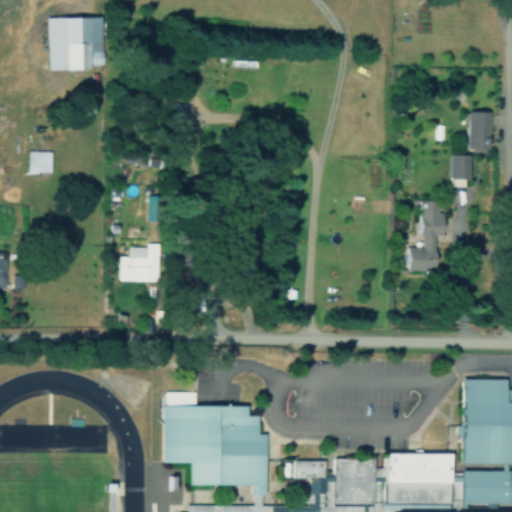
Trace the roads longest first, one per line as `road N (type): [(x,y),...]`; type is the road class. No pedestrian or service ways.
road 1 (residential): [(511,343),(0,339)]
road 2 (residential): [(498,343),(500,0)]
